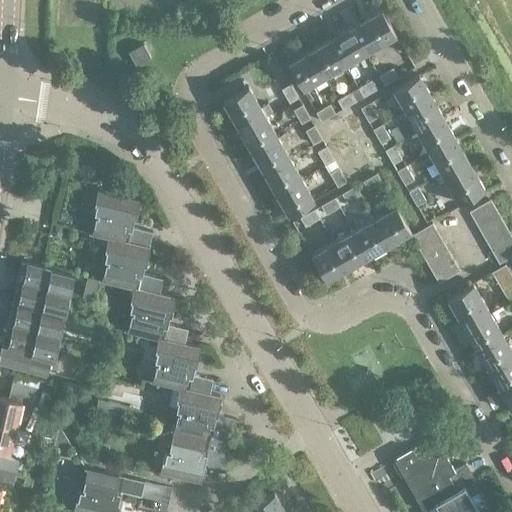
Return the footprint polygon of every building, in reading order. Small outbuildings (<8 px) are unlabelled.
[(380,9),(357,22),(371,47),(395,34),(380,9)] [(371,47),(357,22),(334,35),(348,61),(371,47)] [(348,61),(334,35),(311,49),(325,74),(348,61)] [(143,42),(128,51),(136,64),(151,56),(143,42)] [(325,74),(311,49),(287,62),(302,87),(325,74)] [(384,84),(398,76),(393,67),(378,75),(384,84)] [(417,74),(392,88),(406,111),(431,97),(417,74)] [(363,96),(377,88),(372,79),(357,87),(363,96)] [(298,97),(290,83),(281,88),(289,102),(298,97)] [(221,100),(235,123),(268,104),(267,102),(259,106),(247,85),(221,100)] [(337,99),(342,108),(356,100),(351,91),(337,99)] [(431,97),(406,111),(416,130),(410,134),(412,138),(444,120),(431,97)] [(360,107),(368,121),(377,116),(369,102),(360,107)] [(301,123),(310,117),(302,103),(293,108),(301,123)] [(321,120),(335,112),(330,103),(315,111),(321,120)] [(268,104),(235,123),(248,146),(273,131),(265,116),(273,111),(268,104)] [(444,120),(412,138),(415,144),(422,140),(428,151),(422,155),(425,160),(457,142),(444,120)] [(372,128),(381,142),(390,137),(382,123),(372,128)] [(313,143),(322,138),(314,124),(305,129),(313,143)] [(273,131),(248,146),(261,168),(286,153),(273,131)] [(457,142),(425,160),(427,165),(434,161),(440,172),(434,176),(438,183),(470,165),(457,142)] [(384,149),(392,163),(402,158),(394,144),(384,149)] [(325,164),(334,159),(326,145),(317,150),(325,164)] [(286,153),(261,168),(274,191),(299,176),(286,153)] [(396,170),(405,184),(414,179),(406,165),(396,170)] [(470,165),(438,183),(439,184),(445,181),(458,203),(483,188),(470,165)] [(329,172),(337,186),(347,181),(339,167),(329,172)] [(368,177),(363,180),(368,190),(382,181),(377,172),(368,177)] [(299,176),(274,191),(287,214),(313,199),(299,176)] [(112,189),(128,192),(131,182),(115,178),(112,189)] [(355,185),(341,193),(347,202),(361,194),(355,185)] [(408,191),(416,205),(426,200),(418,185),(408,191)] [(90,231),(107,235),(146,245),(147,246),(151,231),(130,226),(136,197),(97,188),(92,207),(96,208),(90,231)] [(335,196),(320,205),(326,214),(340,205),(335,196)] [(490,198),(469,210),(474,220),(495,208),(490,198)] [(395,205),(374,217),(388,243),(410,231),(395,205)] [(314,208),(299,217),(305,226),(319,217),(314,208)] [(495,208),(474,220),(480,229),(501,218),(495,208)] [(374,217),(353,229),(367,255),(388,243),(374,217)] [(501,218),(480,229),(485,239),(506,227),(501,218)] [(432,222),(411,234),(416,244),(437,232),(432,222)] [(506,227),(485,239),(490,248),(511,236),(506,227)] [(353,229),(332,241),(347,266),(367,255),(353,229)] [(437,232),(416,244),(422,253),(443,241),(437,232)] [(146,245),(107,235),(102,257),(106,257),(101,278),(132,285),(158,292),(161,278),(139,273),(146,245)] [(511,237),(511,236),(490,248),(499,262),(511,254),(511,237)] [(332,241),(311,253),(325,278),(347,266),(332,241)] [(443,241),(422,253),(427,263),(448,251),(443,241)] [(427,263),(433,272),(453,260),(448,251),(427,263)] [(73,271),(43,264),(26,260),(21,282),(68,293),(73,271)] [(433,272),(438,282),(459,270),(453,260),(433,272)] [(68,293),(21,282),(16,303),(63,314),(68,293)] [(471,283),(446,297),(459,320),(485,306),(471,283)] [(172,295),(158,292),(132,285),(127,306),(131,307),(126,329),(157,336),(157,335),(183,342),(184,341),(187,328),(166,323),(172,295)] [(63,314),(16,303),(11,324),(58,335),(63,314)] [(485,306),(459,320),(472,343),(498,329),(485,306)] [(53,357),(58,335),(11,324),(6,343),(0,342),(0,343),(0,359),(46,371),(46,370),(48,360),(49,356),(53,357)] [(498,329),(472,343),(485,366),(511,351),(498,329)] [(157,335),(157,336),(152,357),(156,358),(151,379),(173,384),(178,386),(179,385),(209,392),(209,391),(212,377),(190,372),(197,344),(184,341),(183,342),(157,335)] [(511,353),(511,351),(485,366),(498,388),(511,380),(511,353)] [(0,395),(0,423),(13,427),(20,399),(19,399),(20,394),(31,397),(33,386),(10,380),(6,397),(0,395)] [(511,380),(498,388),(511,412),(511,411),(511,380)] [(179,385),(178,386),(173,384),(168,405),(174,406),(173,407),(177,408),(172,429),(229,441),(234,418),(213,413),(218,393),(209,391),(209,392),(179,385)] [(13,427),(0,423),(0,468),(14,471),(17,459),(5,457),(6,452),(7,452),(13,427)] [(229,441),(172,429),(167,450),(164,449),(159,470),(198,479),(203,460),(223,465),(229,441)] [(424,448),(425,451),(417,456),(412,448),(394,459),(423,510),(435,503),(439,511),(478,511),(464,486),(475,480),(465,463),(454,470),(437,441),(424,448)] [(142,480),(87,467),(82,487),(78,486),(72,508),(87,511),(113,511),(118,490),(139,495),(142,480)] [(0,480),(11,483),(14,471),(0,468),(0,480)] [(285,511),(273,492),(248,506),(248,507),(251,511),(285,511)]
